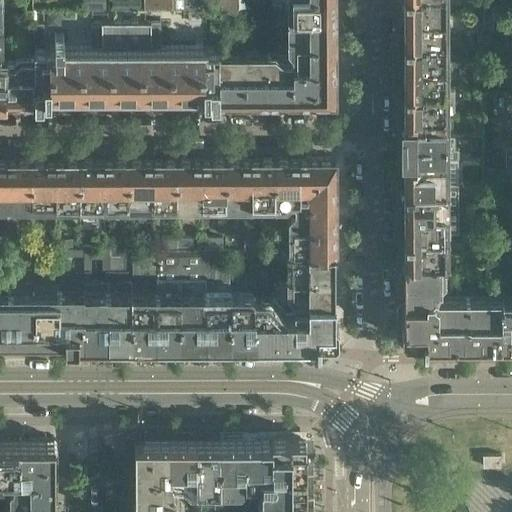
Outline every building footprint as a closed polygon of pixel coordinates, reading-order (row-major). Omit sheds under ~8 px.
[(334,14),(333,0),(291,0),(291,14),(334,14)] [(443,4),(443,0),(403,0),(404,14),(447,14),(447,4),(443,4)] [(334,97),(334,14),(291,14),(291,60),(293,60),(293,97),(334,97)] [(443,39),(443,24),(447,24),(447,14),(404,14),(404,38),(443,39)] [(219,98),(219,56),(219,45),(151,45),(151,20),(102,20),(102,45),(34,46),(34,53),(34,98),(37,98),(39,101),(44,101),(49,92),(50,92),(51,91),(53,90),(201,90),(202,90),(203,91),(204,92),(209,100),(214,100),(216,98),(219,98)] [(444,53),(443,39),(404,38),(404,63),(448,63),(448,53),(444,53)] [(34,98),(34,53),(16,53),(14,55),(8,55),(6,58),(6,72),(6,98),(34,98)] [(293,97),(293,60),(291,60),(284,60),(279,55),(269,56),(269,97),(293,97)] [(244,98),(244,56),(219,56),(219,98),(244,98)] [(269,97),(269,56),(244,56),(244,98),(269,97)] [(444,87),(444,73),(448,73),(448,63),(404,63),(404,87),(444,87)] [(444,101),(444,87),(404,87),(404,112),(448,112),(448,101),(444,101)] [(444,134),(444,120),(448,120),(448,112),(404,112),(404,135),(444,134)] [(444,149),(444,134),(404,135),(404,159),(448,159),(448,149),(444,149)] [(128,200),(128,157),(104,158),(104,200),(128,200)] [(153,199),(153,157),(128,157),(128,200),(153,199)] [(177,199),(177,157),(153,157),(153,199),(177,199)] [(201,199),(201,157),(177,157),(177,199),(201,199)] [(226,199),(226,157),(201,157),(201,199),(226,199)] [(250,199),(250,157),(226,157),(226,199),(250,199)] [(275,199),(275,157),(250,157),(250,199),(275,199)] [(334,222),(334,157),(300,157),(300,199),(295,199),(295,204),(291,209),(270,209),(270,223),(291,223),(334,222)] [(300,199),(300,157),(275,157),(275,199),(295,199),(300,199)] [(494,172),(494,157),(483,157),(483,172),(494,172)] [(32,200),(31,158),(6,158),(7,200),(32,200)] [(55,200),(55,158),(31,158),(32,200),(55,200)] [(80,200),(80,158),(55,158),(55,200),(80,200)] [(104,200),(104,158),(80,158),(80,200),(104,200)] [(444,183),(444,169),(448,169),(448,159),(404,159),(404,183),(444,183)] [(444,198),(444,183),(404,183),(404,208),(448,208),(448,198),(444,198)] [(444,232),(444,218),(448,218),(448,208),(404,208),(404,232),(444,232)] [(334,247),(334,222),(291,223),(292,247),(334,247)] [(444,246),(444,232),(404,232),(404,257),(441,257),(449,257),(448,246),(444,246)] [(59,256),(59,247),(35,247),(35,256),(59,256)] [(182,338),(181,247),(157,247),(157,294),(157,338),(182,338)] [(206,337),(205,247),(181,247),(182,338),(206,337)] [(230,337),(230,293),(230,247),(205,247),(206,337),(230,337)] [(334,275),(334,247),(292,247),(292,275),(334,275)] [(441,282),(441,257),(404,257),(404,293),(433,293),(437,288),(437,282),(441,282)] [(335,304),(334,275),(292,275),(292,293),(296,296),(296,304),(335,304)] [(0,337),(11,338),(11,292),(0,292),(0,337)] [(35,338),(35,292),(11,292),(11,338),(35,338)] [(60,338),(60,292),(35,292),(35,338),(60,338)] [(84,338),(84,294),(84,292),(60,292),(60,338),(84,338)] [(254,337),(254,296),(254,293),(230,293),(230,337),(254,337)] [(437,337),(437,298),(433,293),(404,293),(405,337),(437,337)] [(108,338),(108,294),(84,294),(84,338),(108,338)] [(133,338),(133,294),(108,294),(108,338),(133,338)] [(157,338),(157,294),(133,294),(133,338),(157,338)] [(296,337),(296,309),(283,309),(272,296),(254,296),(254,337),(296,337)] [(511,336),(511,296),(500,297),(500,337),(511,336)] [(468,337),(468,297),(437,297),(437,298),(437,337),(468,337)] [(500,337),(500,297),(468,297),(468,337),(500,337)] [(335,337),(335,304),(296,304),(296,309),(296,337),(335,337)] [(437,449),(437,433),(421,433),(421,449),(437,449)] [(18,473),(18,438),(0,437),(0,483),(2,482),(2,473),(11,473),(18,473)] [(169,468),(168,437),(134,437),(135,468),(169,468)] [(195,481),(195,437),(168,437),(169,468),(172,468),(172,476),(173,476),(179,476),(181,479),(188,479),(189,481),(195,481)] [(220,481),(219,437),(195,437),(195,481),(220,481)] [(244,479),(244,437),(219,437),(220,481),(220,494),(238,494),(238,493),(244,481),(244,479)] [(271,467),(271,437),(244,437),(244,479),(261,479),(262,479),(262,467),(271,467)] [(305,467),(305,437),(271,437),(271,467),(305,467)] [(55,472),(55,438),(18,438),(18,473),(55,472)] [(501,453),(483,453),(483,466),(502,465),(501,453)] [(305,492),(305,467),(271,467),(262,467),(262,479),(261,479),(261,492),(305,492)] [(173,484),(173,476),(172,476),(172,468),(169,468),(135,468),(135,492),(176,492),(176,486),(173,484)] [(55,500),(55,472),(18,473),(11,473),(11,493),(7,496),(7,500),(55,500)] [(179,511),(180,495),(179,495),(176,492),(135,492),(134,511),(179,511)] [(305,511),(305,492),(261,492),(261,511),(305,511)] [(54,511),(55,500),(7,500),(7,511),(54,511)]
